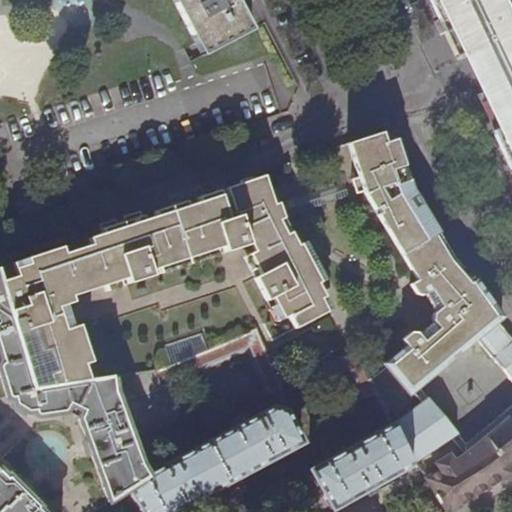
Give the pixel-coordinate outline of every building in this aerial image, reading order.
[(177,0),(198,39),(247,13),(240,0),(177,0)] [(441,22),(452,17),(457,27),(469,52),(476,66),(488,90),(476,95),(493,131),(491,132),(511,176),(511,9),(508,2),(507,0),(427,0),(439,23),(441,22)] [(469,52),(457,27),(452,17),(441,22),(458,57),(469,52)] [(451,258),(411,191),(393,140),(378,133),(344,144),(356,178),(360,192),(413,280),(407,285),(413,295),(419,296),(421,295),(433,311),(430,313),(429,320),(436,328),(421,341),(414,333),(407,331),(398,339),(403,345),(381,363),(383,366),(367,381),(373,393),(389,425),(410,465),(413,472),(417,470),(425,483),(429,482),(446,511),(447,511),(511,473),(505,462),(511,456),(511,381),(511,382),(511,383),(511,412),(463,452),(450,436),(456,431),(427,395),(421,401),(412,390),(418,384),(475,337),(491,357),(511,339),(497,320),(501,317),(472,279),(470,280),(451,258)] [(282,235),(275,221),(280,219),(275,204),(270,205),(260,177),(222,190),(231,218),(224,220),(215,191),(193,199),(201,221),(189,226),(181,203),(151,213),(152,217),(140,221),(136,212),(121,217),(122,222),(114,225),(113,220),(96,225),(99,235),(85,239),(87,246),(61,255),(58,248),(0,266),(0,290),(13,332),(31,327),(38,351),(46,348),(53,371),(45,374),(49,387),(85,382),(80,364),(87,362),(76,326),(68,328),(59,299),(123,279),(125,284),(150,277),(148,270),(219,247),(221,253),(256,242),(265,261),(251,268),(255,276),(251,278),(262,301),(268,299),(279,320),(285,317),(291,329),(323,313),(317,300),(321,298),(314,285),(321,281),(300,243),(293,247),(287,233),(282,235)] [(360,192),(356,178),(349,180),(354,194),(360,192)] [(0,380),(5,397),(7,398),(11,397),(13,405),(24,411),(31,410),(32,413),(36,415),(61,412),(66,403),(79,412),(75,419),(106,501),(125,490),(137,511),(169,511),(181,506),(192,500),(266,460),(267,461),(278,455),(278,454),(299,442),(283,412),(269,408),(143,476),(137,468),(129,443),(135,441),(131,428),(124,430),(107,379),(85,382),(49,387),(30,389),(28,380),(13,332),(0,290),(0,380)] [(281,389),(253,330),(203,351),(167,366),(151,372),(155,383),(246,347),(269,394),(281,389)] [(160,351),(167,366),(203,351),(197,335),(160,351)] [(511,381),(511,339),(491,357),(511,382),(511,381)] [(367,381),(351,352),(296,386),(302,395),(347,367),(364,398),(373,393),(367,381)] [(49,387),(45,374),(28,380),(30,389),(49,387)] [(427,395),(418,384),(412,390),(421,401),(427,395)] [(511,403),(465,442),(456,431),(450,436),(463,452),(511,412),(511,403)] [(410,465),(389,425),(306,471),(328,510),(365,490),(365,491),(375,485),(374,484),(410,465)] [(42,511),(36,505),(35,505),(34,505),(8,478),(0,469),(0,511),(42,511)]
